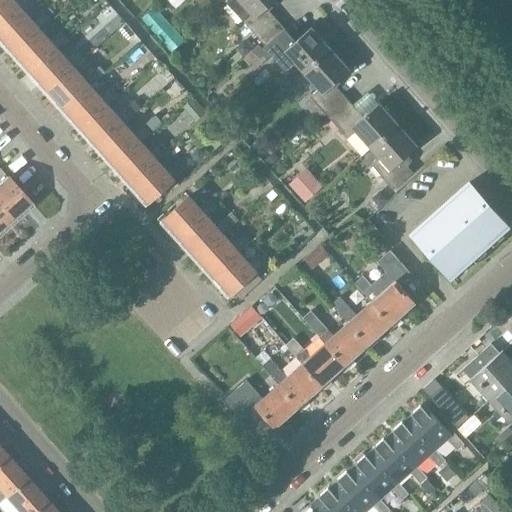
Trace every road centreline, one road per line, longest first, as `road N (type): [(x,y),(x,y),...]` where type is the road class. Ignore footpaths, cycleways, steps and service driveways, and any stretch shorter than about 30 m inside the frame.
road 1 (residential): [(464,316),(242,511)]
road 2 (residential): [(480,157),(392,235),(464,316)]
road 3 (tertiary): [(480,157),(344,0)]
road 4 (residential): [(68,230),(74,181),(0,98)]
road 5 (residential): [(96,511),(0,405)]
road 6 (residential): [(179,305),(139,301),(68,230)]
